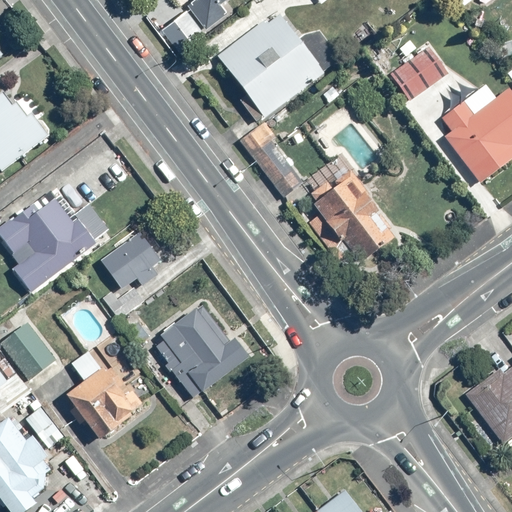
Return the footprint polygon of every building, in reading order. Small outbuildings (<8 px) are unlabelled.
[(178,56),(206,33),(204,30),(225,13),(218,4),(223,0),(190,0),(185,5),(187,8),(158,32),(178,56)] [(468,0),(449,0),(457,9),(468,0)] [(326,77),(281,16),(219,61),(265,123),(326,77)] [(443,76),(421,48),(385,75),(407,104),(443,76)] [(511,102),(504,91),(471,116),(461,103),(440,119),(450,132),(440,139),(475,185),(511,157),(511,102)] [(8,114),(0,104),(0,177),(43,143),(16,108),(8,114)] [(278,137),(269,125),(244,143),(286,201),(307,185),(274,140),(278,137)] [(308,216),(323,237),(333,251),(354,236),(369,257),(395,238),(390,231),(392,229),(382,214),(376,218),(361,199),(364,197),(358,188),(364,183),(353,167),(330,184),(326,179),(306,194),(317,209),(308,216)] [(24,263),(17,268),(36,292),(101,242),(63,194),(39,212),(29,199),(14,210),(11,206),(0,214),(0,242),(5,239),(24,263)] [(134,281),(139,288),(160,272),(154,264),(159,260),(139,233),(96,264),(113,286),(118,293),(134,281)] [(118,293),(113,286),(100,296),(118,321),(148,299),(139,288),(134,281),(118,293)] [(144,340),(149,347),(137,357),(148,371),(177,410),(195,396),(237,365),(193,307),(166,328),(150,340),(134,319),(118,331),(132,349),(144,340)] [(61,357),(32,321),(0,344),(28,382),(61,357)] [(129,421),(143,410),(141,407),(157,395),(113,338),(90,356),(87,353),(64,370),(78,387),(60,401),(66,408),(76,414),(99,444),(129,421)] [(511,436),(511,359),(463,396),(500,445),(511,436)] [(21,387),(0,403),(0,465),(18,488),(69,447),(21,387)] [(360,511),(344,491),(316,511),(360,511)]
